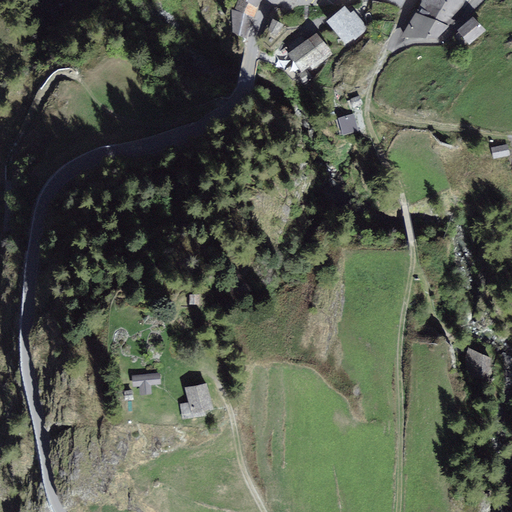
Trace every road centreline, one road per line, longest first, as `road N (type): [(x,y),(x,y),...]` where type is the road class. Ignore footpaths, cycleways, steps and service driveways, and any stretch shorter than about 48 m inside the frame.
road 1 (unclassified): [(59,511),(28,388),(23,327),(40,202),(48,185),(78,163),(175,136),(217,118),(231,102)]
road 2 (track): [(398,511),(400,342),(413,258),(401,189),(367,107),(387,54)]
road 3 (track): [(231,102),(139,121),(88,96),(73,75),(55,74),(15,146),(0,213)]
road 4 (track): [(367,107),(402,123),(491,140)]
road 5 (track): [(265,511),(221,392)]
